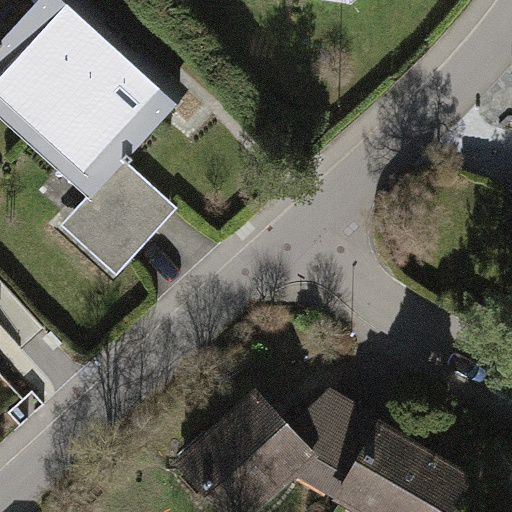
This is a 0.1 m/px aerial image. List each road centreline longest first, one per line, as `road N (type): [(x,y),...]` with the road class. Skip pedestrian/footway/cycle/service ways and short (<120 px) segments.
road 1 (residential): [(0,496),(292,232)]
road 2 (residential): [(292,232),(496,52),(511,28)]
road 3 (residential): [(292,232),(511,377)]
